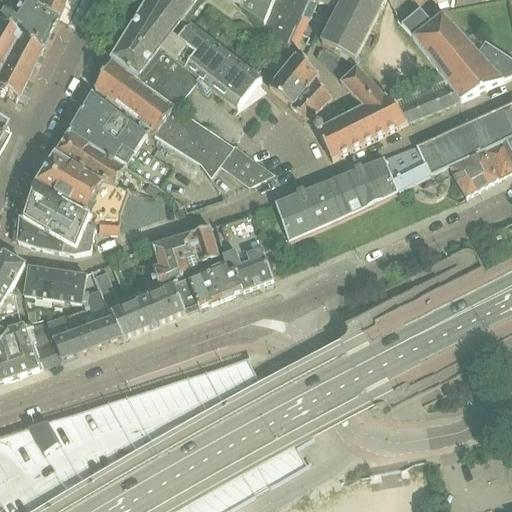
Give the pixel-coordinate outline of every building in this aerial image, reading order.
[(39,55),(56,24),(18,0),(0,0),(0,32),(15,41),(39,55)] [(18,0),(56,24),(59,18),(66,0),(18,0)] [(152,0),(127,42),(111,66),(176,112),(199,82),(200,81),(182,68),(191,57),(187,55),(189,52),(184,49),(196,33),(190,28),(209,0),(152,0)] [(221,0),(234,9),(234,8),(241,11),(265,28),(272,35),(282,20),(272,11),(276,0),(221,0)] [(272,35),(287,49),(288,50),(291,46),(302,19),(301,19),(309,0),(276,0),(272,11),(282,20),(272,35)] [(338,0),(309,0),(301,19),(302,19),(310,21),(317,5),(334,9),(338,0)] [(356,63),(387,0),(345,0),(322,46),(356,63)] [(420,13),(402,28),(413,41),(444,83),(460,105),(511,81),(511,63),(485,47),(479,55),(442,17),(432,25),(420,13)] [(0,67),(15,41),(0,32),(0,67)] [(261,102),(254,96),(263,84),(196,33),(184,49),(189,52),(187,55),(191,57),(182,68),(200,81),(199,82),(239,114),(245,106),(250,110),(261,102)] [(39,55),(15,41),(0,67),(0,101),(4,104),(4,103),(13,109),(39,55)] [(295,58),(269,91),(291,108),(316,80),(319,77),(295,58)] [(111,66),(95,93),(155,140),(201,169),(211,183),(220,170),(249,190),(275,178),(235,149),(234,151),(176,112),(111,66)] [(317,134),(333,165),(409,127),(408,126),(390,106),(357,70),(340,86),(363,110),(324,130),(322,126),(318,125),(315,127),(314,131),(316,134),(317,134)] [(308,124),(309,122),(332,100),(317,88),(316,80),(291,108),(290,109),(308,124)] [(444,83),(430,89),(441,113),(460,105),(444,83)] [(430,89),(413,96),(424,120),(441,113),(430,89)] [(147,138),(93,96),(71,133),(126,172),(128,169),(127,169),(134,157),(134,158),(147,138)] [(408,126),(424,120),(413,96),(390,106),(408,126)] [(511,105),(418,150),(430,180),(448,172),(450,171),(484,155),(502,146),(511,141),(511,105)] [(0,154),(8,140),(6,129),(0,125),(0,154)] [(69,138),(57,157),(115,191),(126,172),(71,133),(69,138)] [(511,141),(502,146),(511,167),(511,141)] [(511,167),(502,146),(484,155),(499,184),(511,176),(511,167)] [(414,152),(392,161),(400,181),(393,184),(398,197),(409,192),(410,193),(410,194),(411,195),(411,196),(412,196),(412,197),(413,198),(414,199),(415,200),(416,200),(417,201),(419,202),(420,203),(422,204),(424,204),(425,205),(427,205),(429,205),(431,205),(432,205),(434,204),(436,204),(437,204),(438,203),(439,202),(440,202),(441,202),(441,201),(442,201),(442,200),(443,200),(443,199),(444,199),(444,198),(445,198),(446,197),(447,195),(448,193),(449,191),(449,189),(450,188),(450,186),(450,184),(450,182),(450,180),(448,172),(430,180),(418,150),(414,152)] [(484,155),(450,171),(458,189),(467,202),(499,184),(484,155)] [(57,157),(36,189),(96,218),(90,225),(98,228),(96,233),(94,237),(120,238),(121,217),(129,193),(115,191),(57,157)] [(385,163),(316,192),(330,229),(398,197),(393,184),(400,181),(392,161),(385,163)] [(153,163),(142,180),(166,195),(177,178),(153,163)] [(34,192),(24,222),(73,251),(82,235),(94,240),(94,237),(96,233),(98,228),(90,225),(96,218),(36,189),(34,192)] [(306,196),(275,208),(290,247),(330,229),(316,192),(306,196)] [(20,222),(18,246),(38,253),(63,257),(75,260),(91,256),(94,240),(82,235),(73,251),(24,222),(20,222)] [(501,231),(491,236),(496,246),(511,239),(511,226),(506,229),(501,231)] [(189,277),(191,282),(187,284),(199,313),(201,317),(244,300),(243,296),(236,277),(231,279),(224,261),(224,260),(217,230),(211,231),(220,262),(221,267),(199,275),(199,274),(198,274),(189,277)] [(211,231),(153,249),(160,271),(154,273),(159,288),(141,296),(145,304),(176,291),(175,290),(187,284),(191,282),(189,277),(186,264),(196,260),(200,269),(220,262),(211,231)] [(236,256),(224,260),(224,261),(231,279),(236,277),(243,296),(274,283),(265,258),(263,254),(247,260),(250,268),(243,271),(236,256)] [(25,269),(5,257),(5,258),(0,258),(0,312),(9,297),(25,269)] [(58,274),(29,269),(24,298),(54,303),(58,274)] [(86,278),(58,274),(54,303),(82,307),(83,299),(86,278)] [(145,304),(113,316),(124,343),(186,318),(187,318),(199,313),(187,284),(175,290),(176,291),(145,304)] [(62,366),(124,343),(113,316),(111,317),(105,306),(100,293),(83,299),(82,307),(84,313),(44,329),(44,327),(31,327),(33,332),(31,333),(45,372),(62,366)] [(0,386),(11,383),(11,384),(21,380),(45,372),(31,333),(33,332),(31,327),(20,327),(15,300),(9,297),(0,312),(0,386)]
